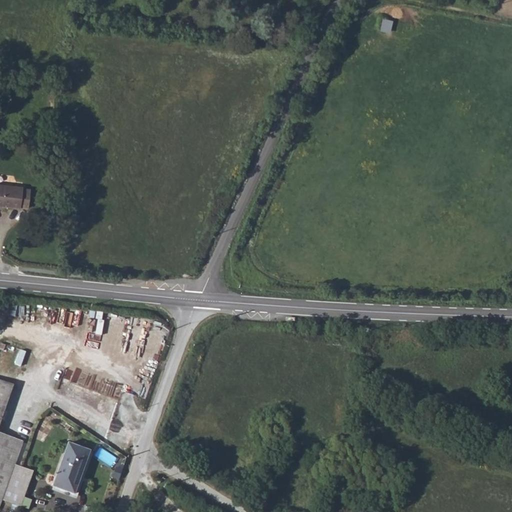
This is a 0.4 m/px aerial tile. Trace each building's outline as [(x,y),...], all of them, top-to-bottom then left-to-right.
[(0,184),(0,205),(22,207),(23,206),(30,206),(31,188),(24,188),(22,186),(0,184)] [(0,429),(16,387),(0,380),(0,429)] [(0,438),(0,507),(3,501),(15,466),(22,446),(0,438)] [(70,448),(55,490),(75,497),(90,455),(70,448)] [(15,466),(3,501),(4,502),(29,511),(41,475),(21,468),(15,466)]
